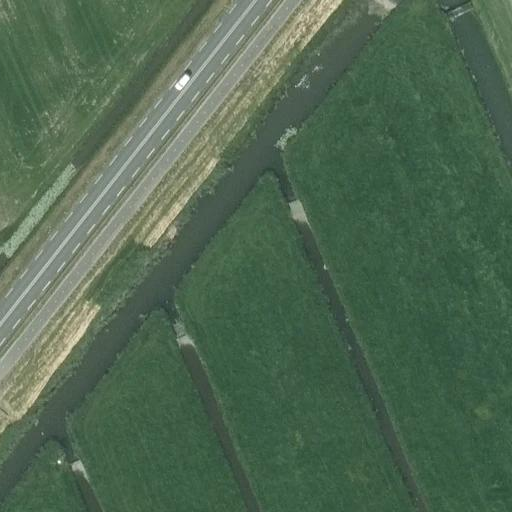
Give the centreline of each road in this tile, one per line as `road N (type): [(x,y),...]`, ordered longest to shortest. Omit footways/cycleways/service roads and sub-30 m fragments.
road 1 (unclassified): [(0,377),(295,0)]
road 2 (primary): [(0,329),(254,0)]
